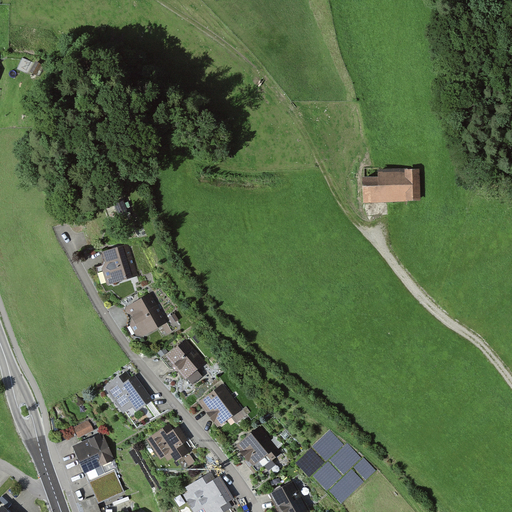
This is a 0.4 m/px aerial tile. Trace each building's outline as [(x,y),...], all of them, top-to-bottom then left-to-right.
[(378,176),(362,177),(363,204),(422,202),(421,169),(378,170),(378,176)] [(137,277),(129,245),(103,251),(111,283),(137,277)] [(170,325),(154,296),(130,309),(146,338),(170,325)] [(211,363),(189,339),(170,356),(192,380),(211,363)] [(130,379),(125,372),(105,386),(123,413),(133,406),(136,411),(153,400),(135,375),(130,379)] [(242,409),(222,383),(198,401),(218,427),(242,409)] [(173,425),(153,439),(167,462),(178,456),(181,462),(193,456),(188,446),(193,443),(182,427),(177,431),(173,425)] [(281,452),(260,426),(236,445),(257,472),(281,452)] [(117,462),(102,436),(77,447),(98,496),(84,502),(86,511),(104,511),(101,503),(125,494),(113,472),(105,476),(101,468),(117,462)] [(232,511),(238,509),(214,473),(189,487),(192,493),(186,496),(196,511),(232,511)] [(310,511),(293,480),(269,493),(279,511),(310,511)]
